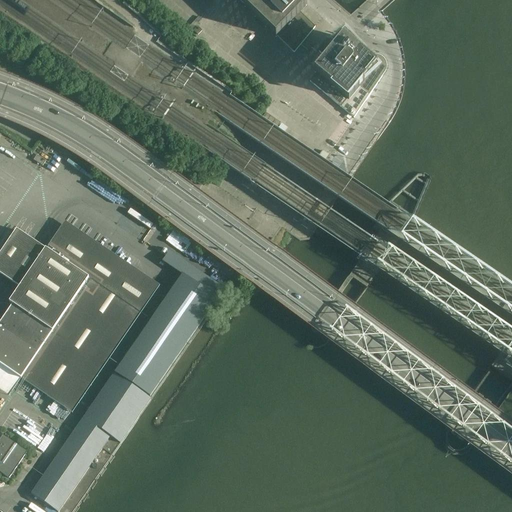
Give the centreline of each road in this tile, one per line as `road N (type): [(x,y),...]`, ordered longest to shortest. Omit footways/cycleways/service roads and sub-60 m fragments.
road 1 (secondary): [(511,450),(96,144),(0,96)]
road 2 (unclassified): [(306,229),(396,79),(392,55),(317,0)]
